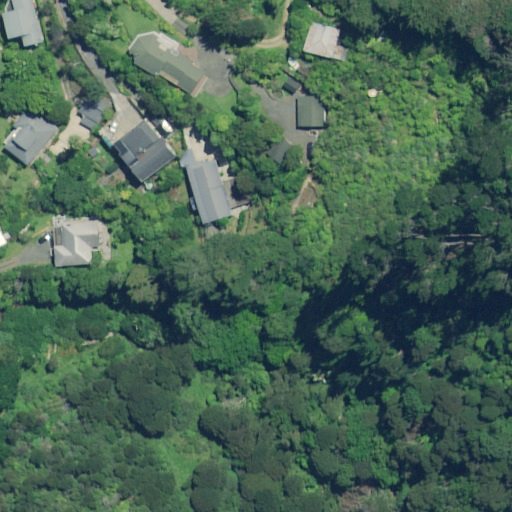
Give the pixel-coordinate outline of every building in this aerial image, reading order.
[(45,40),(32,0),(15,0),(18,10),(8,13),(15,37),(25,34),(28,45),(45,40)] [(342,29),(315,22),(307,50),(349,61),(353,48),(338,44),(342,29)] [(194,60),(151,34),(139,36),(130,51),(143,59),(141,63),(192,94),(206,71),(192,63),(194,60)] [(59,128),(18,95),(3,115),(19,128),(5,145),(30,165),(59,128)] [(327,97),(298,96),(297,125),(326,126),(327,97)] [(177,157),(147,120),(125,139),(142,160),(135,165),(148,181),(177,157)] [(223,182),(217,163),(190,171),(206,223),(233,215),(231,208),(251,201),(243,176),(223,182)] [(0,248),(11,243),(0,221),(0,248)] [(101,246),(99,221),(65,223),(66,246),(58,246),(59,265),(93,263),(92,246),(101,246)]
